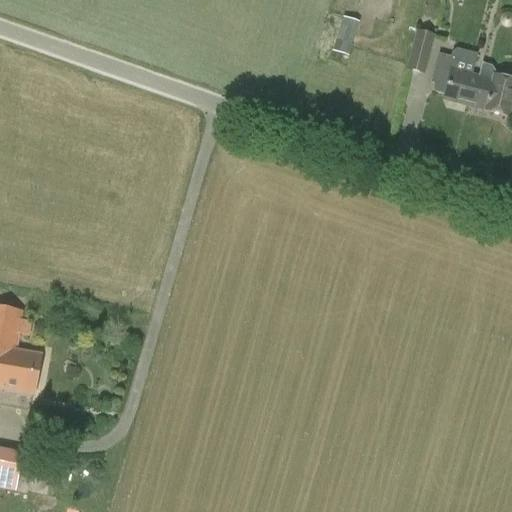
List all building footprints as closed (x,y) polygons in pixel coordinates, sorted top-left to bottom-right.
[(341,18),(336,53),(354,55),(358,20),(341,18)] [(406,70),(424,75),(434,36),(415,31),(407,64),(406,70)] [(511,100),(511,81),(498,78),(491,67),(482,64),(478,77),(471,75),(476,55),(456,50),(451,53),(450,58),(437,55),(430,84),(446,88),(443,101),(465,107),(484,112),(507,118),(511,100)] [(0,391),(34,397),(41,357),(17,353),(18,343),(19,336),(29,338),(32,324),(22,322),(23,313),(0,308),(0,391)] [(0,450),(0,489),(16,493),(23,455),(0,450)]
